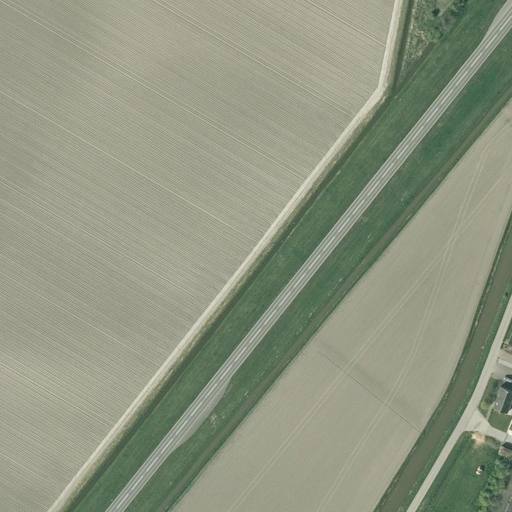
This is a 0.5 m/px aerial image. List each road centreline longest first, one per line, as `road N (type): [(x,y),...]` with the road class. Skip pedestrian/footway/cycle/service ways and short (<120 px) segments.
road 1 (trunk): [(115,511),(511,19)]
road 2 (unclassified): [(411,511),(471,405),(511,301)]
